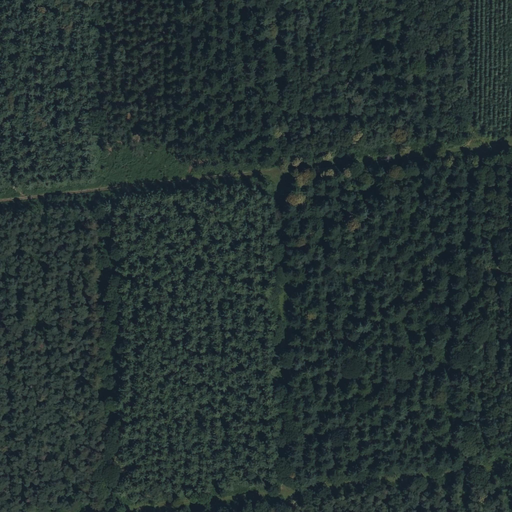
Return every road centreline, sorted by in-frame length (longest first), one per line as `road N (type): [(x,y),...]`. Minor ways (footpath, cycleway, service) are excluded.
road 1 (track): [(0,201),(511,146)]
road 2 (track): [(134,511),(511,470)]
